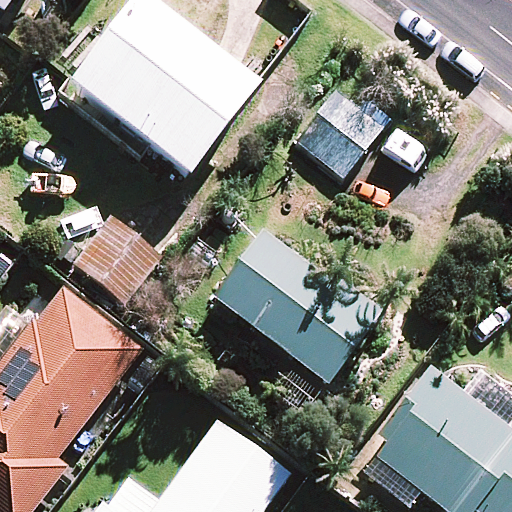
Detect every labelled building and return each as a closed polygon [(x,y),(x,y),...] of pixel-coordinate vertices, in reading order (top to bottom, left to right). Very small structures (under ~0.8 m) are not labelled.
[(24,0),(0,0),(0,23),(4,26),(24,0)] [(259,101),(141,8),(72,95),(190,188),(259,101)] [(381,133),(321,96),(290,144),(350,182),(381,133)] [(160,264),(100,220),(66,266),(126,311),(160,264)] [(376,328),(263,244),(214,308),(328,393),(376,328)] [(142,357),(64,296),(53,310),(32,294),(0,335),(0,511),(36,511),(63,477),(53,470),(142,357)] [(511,422),(511,406),(474,377),(457,400),(432,380),(358,477),(404,511),(406,511),(418,498),(436,511),(511,511),(511,441),(503,434),(511,422)] [(266,511),(288,481),(217,430),(158,511),(266,511)]
